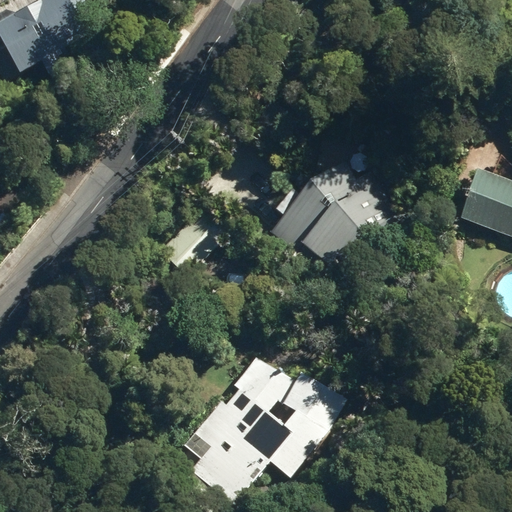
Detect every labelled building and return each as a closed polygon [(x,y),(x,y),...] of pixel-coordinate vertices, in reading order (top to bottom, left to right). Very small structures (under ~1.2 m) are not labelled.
[(14,76),(18,84),(39,71),(44,79),(56,72),(52,64),(103,33),(82,0),(43,0),(0,26),(0,83),(0,84),(14,76)] [(347,160),(343,165),(354,176),(359,169),(347,160)] [(354,176),(343,165),(340,162),(300,201),(288,191),(272,211),(281,219),(269,232),(319,277),(333,260),(338,265),(367,236),(379,247),(412,214),(369,170),(358,181),(354,176)] [(454,221),(511,241),(511,185),(471,171),(454,221)] [(160,250),(189,277),(227,235),(198,208),(160,250)] [(174,491),(200,511),(226,511),(266,463),(287,479),(347,405),(267,341),(179,449),(197,463),(174,491)]
